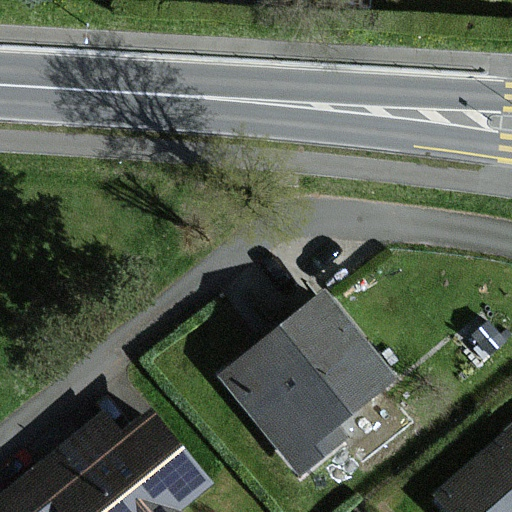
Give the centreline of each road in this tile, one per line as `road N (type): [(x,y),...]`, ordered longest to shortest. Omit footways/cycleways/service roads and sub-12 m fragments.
road 1 (primary): [(173,100),(511,147)]
road 2 (primary): [(511,99),(357,88),(173,100)]
road 3 (primary): [(0,90),(173,100)]
